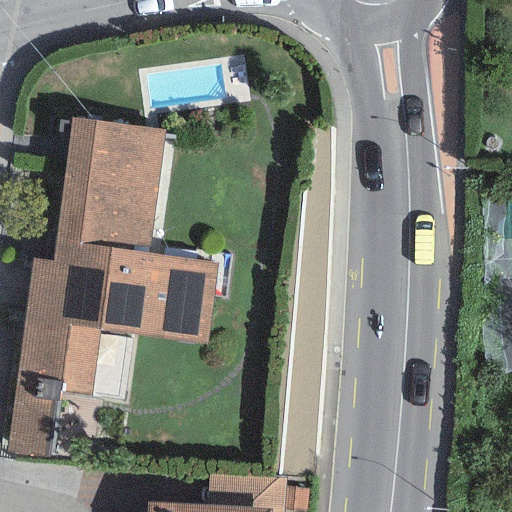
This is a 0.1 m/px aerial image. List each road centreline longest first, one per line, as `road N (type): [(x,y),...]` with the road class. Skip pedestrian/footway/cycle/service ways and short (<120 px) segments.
road 1 (primary): [(387,511),(403,372),(406,232),(384,30)]
road 2 (tertiary): [(0,29),(148,0)]
